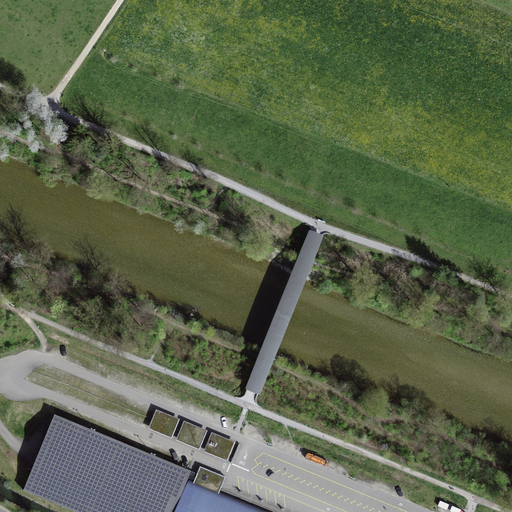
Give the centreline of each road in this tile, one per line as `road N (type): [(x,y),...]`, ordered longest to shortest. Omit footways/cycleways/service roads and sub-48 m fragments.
road 1 (track): [(48,106),(224,184)]
road 2 (track): [(318,222),(452,275)]
road 3 (track): [(48,106),(120,0)]
